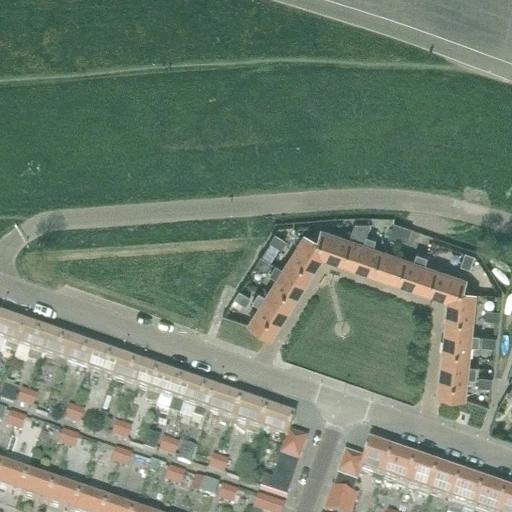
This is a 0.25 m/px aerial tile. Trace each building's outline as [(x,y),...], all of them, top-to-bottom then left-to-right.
[(354,267),(362,244),(365,235),(369,223),(354,224),(349,240),(320,230),(317,238),(320,255),(354,267)] [(406,241),(410,228),(393,223),(389,235),(406,241)] [(280,249),(285,242),(275,235),(270,242),(280,249)] [(320,255),(317,238),(305,235),(283,269),(282,271),(302,283),(320,255)] [(384,277),(392,255),(372,248),(375,239),(365,235),(362,244),(354,267),(384,277)] [(423,266),(427,256),(415,252),(412,262),(392,255),(384,277),(415,288),(422,265),(423,266)] [(469,267),(473,255),(465,252),(460,265),(469,267)] [(266,272),(271,264),(260,257),(255,265),(266,272)] [(285,311),(302,283),(282,271),(283,269),(275,264),(268,274),(277,279),(265,297),(265,298),(285,311)] [(464,280),(423,266),(422,265),(415,288),(448,300),(461,288),(464,280)] [(469,335),(469,334),(473,293),(461,288),(448,300),(445,332),(469,335)] [(245,305),(249,298),(239,291),(234,299),(245,305)] [(265,298),(265,297),(257,292),(252,301),(260,306),(248,325),(268,338),(285,311),(265,298)] [(497,320),(498,312),(485,310),(484,319),(497,320)] [(16,355),(18,350),(25,328),(0,318),(0,343),(6,346),(4,351),(16,355)] [(39,365),(41,358),(49,336),(25,328),(18,350),(30,354),(28,361),(39,365)] [(469,335),(445,332),(442,364),(466,367),(466,365),(468,345),(478,346),(479,335),(469,334),(469,335)] [(63,372),(65,366),(73,344),(49,336),(41,358),(53,362),(51,368),(63,372)] [(494,347),(495,338),(482,336),(481,346),(494,347)] [(88,374),(96,352),(73,344),(65,366),(88,374)] [(109,391),(112,382),(120,360),(96,352),(88,374),(101,378),(97,387),(109,391)] [(132,401),(136,391),(143,369),(120,360),(112,382),(122,386),(118,396),(132,401)] [(466,367),(442,364),(438,396),(462,399),(464,378),(474,379),(476,366),(466,365),(466,367)] [(159,399),(167,377),(143,369),(136,391),(149,395),(147,401),(155,404),(157,398),(159,399)] [(183,407),(191,385),(167,377),(159,399),(170,403),(168,410),(180,414),(183,407)] [(490,387),(491,379),(478,377),(477,386),(490,387)] [(204,424),(207,415),(214,393),(191,385),(183,407),(194,411),(191,419),(204,424)] [(0,400),(13,405),(18,391),(4,387),(0,399),(0,400)] [(26,407),(30,395),(21,392),(17,404),(26,407)] [(231,429),(233,424),(240,402),(214,393),(207,415),(221,420),(220,425),(231,429)] [(30,395),(26,407),(32,409),(36,397),(30,395)] [(107,414),(111,403),(110,402),(112,398),(108,397),(102,412),(107,414)] [(258,438),(259,434),(267,411),(240,402),(233,424),(248,430),(246,434),(253,436),(258,438)] [(72,423),(76,411),(68,408),(64,420),(72,423)] [(76,411),(72,423),(79,425),(83,413),(76,411)] [(285,443),(289,435),(294,421),(267,411),(259,434),(285,443)] [(14,430),(18,418),(10,415),(6,428),(14,430)] [(107,438),(111,424),(106,422),(108,419),(101,416),(95,433),(107,438)] [(18,418),(14,430),(21,433),(25,420),(18,418)] [(119,439),(123,427),(115,425),(111,436),(119,439)] [(123,427),(119,439),(127,442),(131,430),(123,427)] [(66,448),(70,437),(62,434),(58,446),(66,448)] [(306,441),(289,435),(285,443),(271,482),(263,479),(259,490),(286,500),(306,441)] [(70,437),(66,448),(74,451),(78,439),(70,437)] [(154,455),(155,452),(159,441),(147,437),(147,438),(142,451),(154,455)] [(167,456),(171,444),(163,441),(159,453),(167,456)] [(171,444),(167,456),(174,458),(178,446),(171,444)] [(191,466),(196,450),(183,445),(177,462),(191,466)] [(392,454),(369,446),(368,446),(363,461),(344,454),(336,477),(357,484),(360,473),(378,479),(376,483),(381,485),(383,481),(392,454)] [(120,466),(124,455),(116,452),(112,464),(120,466)] [(404,493),(405,489),(414,462),(392,454),(383,481),(400,487),(399,491),(404,493)] [(124,455),(120,466),(127,469),(131,457),(124,455)] [(216,472),(220,461),(212,458),(208,470),(216,472)] [(27,477),(31,465),(19,461),(15,472),(1,467),(0,469),(0,491),(20,498),(27,477)] [(220,461),(216,472),(223,475),(227,463),(220,461)] [(428,496),(437,470),(414,462),(405,489),(428,496)] [(157,474),(160,467),(151,463),(148,471),(157,474)] [(54,486),(58,474),(45,470),(41,481),(27,477),(20,498),(47,507),(54,486)] [(173,485),(177,473),(169,470),(165,482),(173,485)] [(449,509),(451,504),(460,478),(437,470),(428,496),(446,503),(444,507),(449,509)] [(177,473),(173,485),(180,487),(184,476),(177,473)] [(473,511),(483,486),(460,478),(451,504),(469,510),(468,511),(473,511)] [(195,480),(192,492),(200,494),(203,483),(195,480)] [(214,499),(218,486),(204,481),(203,483),(200,494),(214,499)] [(60,511),(74,511),(80,495),(54,486),(47,507),(60,511)] [(499,511),(505,494),(483,486),(473,511),(499,511)] [(103,511),(106,504),(110,493),(96,488),(92,499),(80,495),(74,511),(103,511)] [(225,502),(229,491),(222,489),(218,500),(225,502)] [(356,498),(333,490),(332,490),(328,501),(352,510),(356,498)] [(229,491),(225,502),(246,510),(251,496),(238,492),(237,494),(229,491)] [(511,511),(511,495),(505,494),(499,511),(511,511)] [(257,498),(251,511),(281,511),(284,507),(257,498)] [(351,511),(352,510),(328,501),(324,511),(351,511)] [(133,511),(135,507),(124,503),(122,509),(106,504),(103,511),(133,511)]
